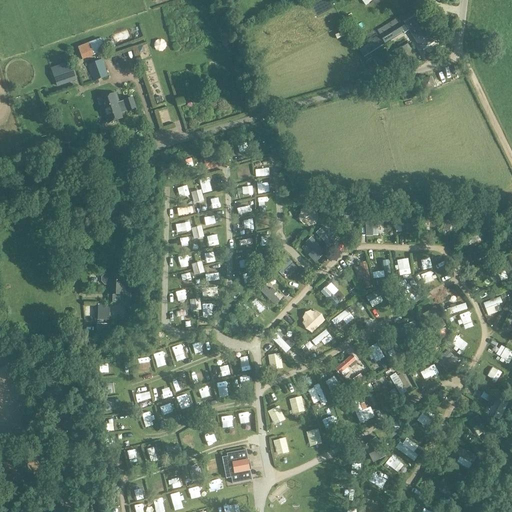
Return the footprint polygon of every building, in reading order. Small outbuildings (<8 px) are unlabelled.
[(420,13),(405,23),(405,24),(400,27),(404,34),(410,30),(422,50),(437,40),(420,13)] [(365,60),(385,48),(378,36),(367,43),(368,45),(359,50),(365,60)] [(78,48),(83,61),(106,52),(101,39),(78,48)] [(418,58),(409,44),(395,52),(402,63),(408,59),(411,62),(418,58)] [(87,66),(94,83),(108,78),(102,61),(87,66)] [(70,62),(51,69),(58,88),(77,81),(70,62)] [(133,98),(120,103),(117,94),(98,100),(101,110),(104,110),(108,124),(122,119),(120,112),(127,110),(128,113),(137,110),(133,98)] [(161,97),(153,102),(156,107),(164,102),(161,97)] [(53,159),(63,156),(62,150),(51,153),(53,159)] [(220,160),(204,162),(206,171),(221,169),(220,160)] [(194,217),(202,214),(198,201),(190,204),(194,217)] [(241,206),(244,217),(255,215),(252,203),(241,206)] [(336,203),(329,212),(347,246),(350,245),(354,244),(357,243),(360,243),(360,203),(336,203)] [(360,203),(360,243),(362,243),(396,243),(396,236),(393,203),(360,203)] [(406,203),(393,203),(396,236),(396,243),(418,244),(418,204),(406,203)] [(418,204),(418,244),(436,244),(449,204),(418,204)] [(449,204),(436,244),(450,245),(453,242),(470,204),(449,204)] [(511,205),(484,205),(484,219),(491,233),(508,226),(511,214),(511,205)] [(296,209),(287,209),(288,220),(297,220),(296,209)] [(329,212),(309,235),(334,256),(336,254),(339,251),(341,249),(344,248),(347,246),(329,212)] [(511,214),(508,226),(491,233),(499,251),(502,258),(509,255),(508,253),(511,251),(511,214)] [(456,254),(455,255),(460,264),(460,265),(461,265),(462,265),(499,251),(491,233),(484,219),(468,225),(457,251),(456,252),(456,254)] [(306,232),(293,248),(294,249),(318,272),(334,256),(309,235),(306,232)] [(210,237),(203,239),(206,250),(213,248),(210,237)] [(286,254),(270,270),(294,296),(308,283),(308,282),(309,281),(309,280),(309,279),(309,278),(309,277),(309,276),(309,275),(308,275),(308,274),(288,256),(286,254)] [(435,254),(430,254),(432,267),(441,284),(450,279),(450,278),(451,278),(451,277),(452,276),(452,275),(452,274),(451,274),(446,261),(445,260),(445,259),(444,258),(443,257),(442,256),(441,255),(440,255),(439,255),(438,254),(437,254),(436,254),(435,254)] [(427,258),(414,262),(416,271),(430,267),(427,258)] [(391,280),(388,260),(382,261),(383,272),(373,274),(373,279),(384,277),(384,281),(391,280)] [(407,260),(395,262),(398,277),(410,274),(407,260)] [(489,271),(492,277),(504,271),(508,278),(511,276),(511,268),(508,261),(489,271)] [(372,288),(366,262),(359,264),(360,267),(353,269),(357,281),(363,280),(365,290),(372,288)] [(432,267),(414,277),(423,295),(425,293),(441,284),(432,267)] [(270,270),(252,288),(278,313),(294,296),(270,270)] [(105,275),(102,278),(102,282),(105,285),(109,285),(109,295),(109,303),(115,303),(116,295),(131,295),(131,283),(123,282),(123,275),(110,275),(105,275)] [(393,282),(390,283),(404,306),(423,295),(414,277),(397,281),(393,282)] [(321,292),(335,307),(341,302),(340,301),(346,296),(340,290),(335,295),(326,287),(321,292)] [(454,287),(431,300),(441,319),(467,311),(471,308),(470,306),(466,300),(456,287),(455,287),(454,287)] [(252,288),(238,302),(262,328),(278,313),(252,288)] [(506,290),(479,303),(489,324),(492,327),(508,302),(508,301),(509,301),(509,300),(506,290)] [(377,291),(365,297),(371,308),(383,301),(377,291)] [(224,328),(224,329),(224,330),(224,331),(225,331),(225,332),(225,333),(226,333),(226,334),(227,334),(227,335),(228,335),(229,336),(241,340),(242,341),(243,341),(244,341),(245,341),(246,341),(247,341),(248,341),(249,340),(250,340),(251,339),(252,339),(253,338),(262,328),(238,302),(234,298),(234,300),(234,302),(233,303),(233,305),(224,325),(224,326),(224,327),(224,328)] [(430,301),(416,309),(424,339),(433,358),(445,345),(458,330),(444,325),(441,319),(431,300),(430,301)] [(98,304),(98,313),(95,313),(95,322),(98,322),(98,323),(103,323),(103,321),(110,321),(110,307),(105,307),(105,304),(98,304)] [(467,311),(441,319),(444,325),(458,330),(464,335),(478,341),(479,340),(480,338),(480,337),(480,335),(480,333),(480,332),(480,330),(480,329),(479,327),(479,326),(471,308),(467,311)] [(346,310),(331,322),(334,327),(342,321),(345,325),(353,319),(346,310)] [(511,310),(502,330),(511,338),(511,337),(511,310)] [(415,321),(403,326),(409,346),(416,343),(413,332),(418,331),(415,321)] [(283,322),(267,338),(287,357),(303,344),(283,322)] [(394,323),(372,336),(393,366),(406,358),(408,357),(394,323)] [(97,324),(97,340),(109,340),(109,324),(97,324)] [(303,344),(287,357),(290,361),(294,369),(306,363),(325,355),(341,345),(326,324),(308,341),(303,344)] [(458,330),(445,345),(467,365),(478,341),(464,335),(458,330)] [(372,336),(355,347),(375,377),(384,371),(393,366),(372,336)] [(487,349),(484,354),(511,369),(511,366),(511,349),(506,346),(492,339),(490,341),(489,343),(488,346),(487,349)] [(192,353),(202,351),(200,342),(190,344),(192,353)] [(172,356),(182,353),(180,345),(170,348),(172,356)] [(445,345),(433,358),(442,379),(443,378),(445,376),(447,376),(449,375),(451,374),(460,373),(461,372),(462,372),(462,371),(463,371),(464,370),(464,369),(467,365),(445,345)] [(355,347),(329,363),(336,374),(352,391),(366,383),(375,377),(355,347)] [(281,354),(269,356),(271,371),(283,370),(281,354)] [(154,356),(157,368),(165,366),(162,355),(154,356)] [(248,358),(239,358),(239,370),(249,370),(248,358)] [(393,366),(384,371),(404,403),(421,392),(425,390),(414,371),(406,358),(393,366)] [(430,362),(414,371),(425,390),(442,379),(433,358),(430,362)] [(481,361),(474,376),(499,390),(507,376),(481,361)] [(329,363),(314,369),(330,406),(334,403),(334,402),(345,395),(352,391),(336,374),(329,363)] [(218,365),(219,376),(228,376),(227,364),(218,365)] [(314,369),(293,379),(314,412),(315,413),(330,406),(314,369)] [(507,376),(499,390),(511,396),(511,369),(507,376)] [(375,377),(366,383),(384,416),(391,411),(404,403),(384,371),(375,377)] [(474,376),(464,394),(485,407),(489,409),(499,390),(474,376)] [(218,389),(228,388),(227,379),(217,380),(218,389)] [(290,380),(278,387),(283,400),(291,424),(314,412),(293,379),(290,380)] [(352,391),(345,395),(364,429),(367,427),(384,416),(366,383),(352,391)] [(489,409),(485,416),(503,429),(511,433),(511,396),(499,390),(489,409)] [(345,395),(334,402),(334,403),(338,415),(336,416),(345,441),(347,440),(364,429),(345,395)] [(291,424),(283,400),(266,408),(268,432),(281,428),(291,424)] [(461,401),(444,435),(497,464),(511,436),(511,433),(503,429),(485,416),(461,401)] [(425,402),(396,420),(412,430),(428,441),(442,414),(425,402)] [(330,406),(315,413),(317,417),(317,418),(329,450),(333,448),(345,441),(336,416),(338,415),(334,403),(330,406)] [(221,420),(223,427),(234,423),(232,417),(221,420)] [(239,418),(240,428),(250,427),(249,418),(239,418)] [(317,418),(294,430),(303,464),(329,450),(317,418)] [(396,420),(376,433),(380,439),(391,447),(412,430),(396,420)] [(284,435),(269,439),(275,464),(275,465),(275,466),(275,467),(276,467),(276,468),(277,469),(278,469),(278,470),(279,470),(280,471),(281,471),(281,472),(282,472),(283,472),(284,472),(285,472),(286,472),(287,472),(288,471),(289,471),(303,464),(294,430),(284,435)] [(412,430),(391,447),(393,449),(416,466),(428,441),(412,430)] [(373,435),(356,446),(361,454),(361,468),(380,467),(393,449),(391,447),(380,439),(376,433),(373,435)] [(444,435),(430,462),(451,474),(480,497),(497,464),(444,435)] [(352,448),(337,457),(337,483),(361,483),(361,468),(361,454),(356,446),(352,448)] [(393,449),(380,467),(401,485),(410,476),(411,474),(413,472),(414,470),(416,466),(393,449)] [(223,461),(226,479),(231,478),(232,484),(252,480),(250,471),(251,470),(249,460),(248,460),(246,450),(227,454),(228,460),(223,461)] [(419,480),(414,486),(456,511),(471,511),(480,497),(451,474),(430,462),(427,469),(425,473),(422,477),(419,480)] [(380,467),(361,468),(361,483),(390,498),(401,485),(380,467)] [(361,483),(337,483),(338,506),(359,505),(362,505),(361,483)] [(362,505),(359,505),(359,511),(382,511),(384,510),(385,507),(386,504),(388,501),(390,498),(361,483),(362,505)] [(456,511),(414,486),(398,504),(397,506),(395,508),(394,510),(393,511),(456,511)] [(180,490),(170,494),(173,501),(182,497),(180,490)] [(133,497),(135,503),(145,501),(143,495),(133,497)] [(233,511),(231,500),(223,502),(224,511),(233,511)]
